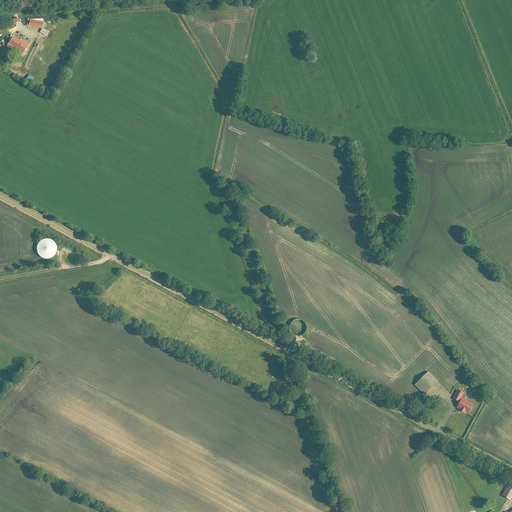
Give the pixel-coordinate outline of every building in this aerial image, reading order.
[(29,19),(28,27),(42,29),(43,21),(29,19)] [(11,52),(13,50),(22,56),(28,46),(13,37),(6,49),(11,52)] [(456,367),(444,379),(451,386),(463,374),(456,367)] [(428,372),(415,385),(426,395),(438,382),(428,372)] [(465,386),(455,396),(475,416),(485,406),(465,386)] [(440,396),(437,402),(445,407),(449,401),(440,396)] [(511,487),(508,485),(502,496),(510,500),(511,497),(511,487)]
